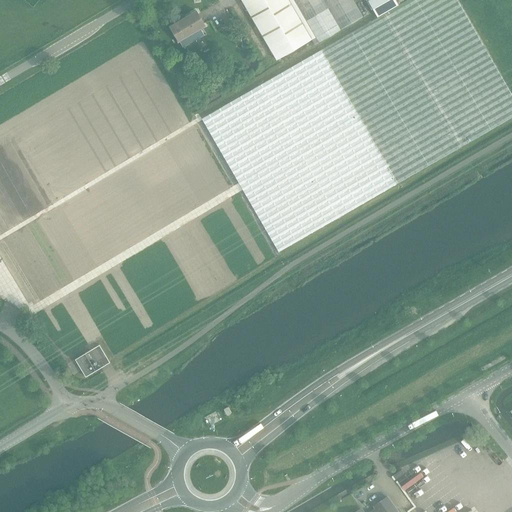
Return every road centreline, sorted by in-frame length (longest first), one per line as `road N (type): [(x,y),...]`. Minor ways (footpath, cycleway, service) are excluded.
road 1 (unclassified): [(100,404),(293,263),(511,134)]
road 2 (unclassified): [(286,498),(469,393)]
road 3 (primary): [(511,276),(366,358)]
road 4 (primary): [(366,358),(228,449)]
road 5 (primary): [(239,463),(366,358)]
road 6 (unclassified): [(0,81),(136,0)]
